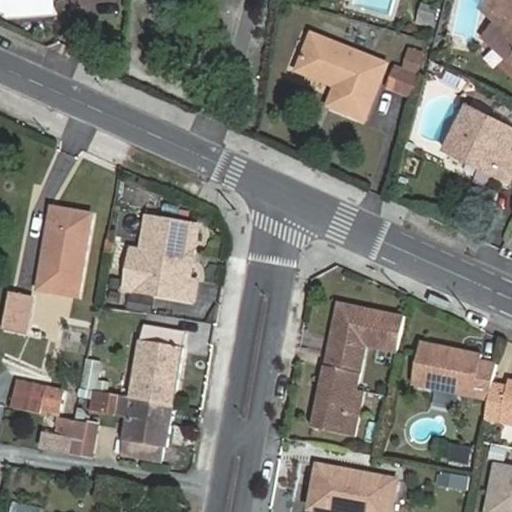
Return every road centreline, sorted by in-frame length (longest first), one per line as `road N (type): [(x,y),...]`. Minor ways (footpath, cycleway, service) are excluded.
road 1 (secondary): [(0,68),(292,200)]
road 2 (residential): [(225,490),(277,228),(292,200)]
road 3 (secondary): [(292,200),(511,299)]
road 4 (residential): [(225,490),(50,463)]
